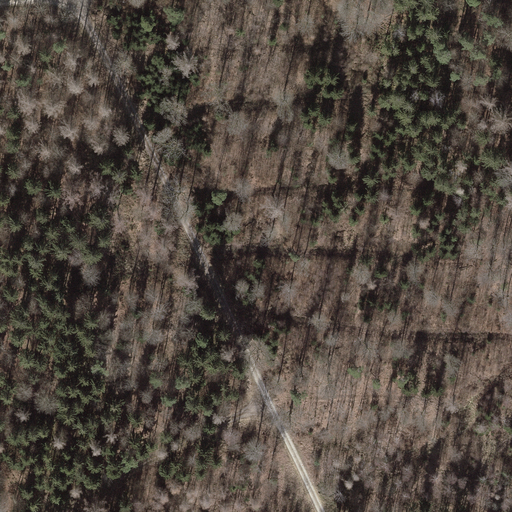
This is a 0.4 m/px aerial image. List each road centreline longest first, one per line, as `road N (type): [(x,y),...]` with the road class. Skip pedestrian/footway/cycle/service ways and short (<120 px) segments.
road 1 (track): [(74,0),(153,149),(320,511)]
road 2 (track): [(266,401),(45,511)]
